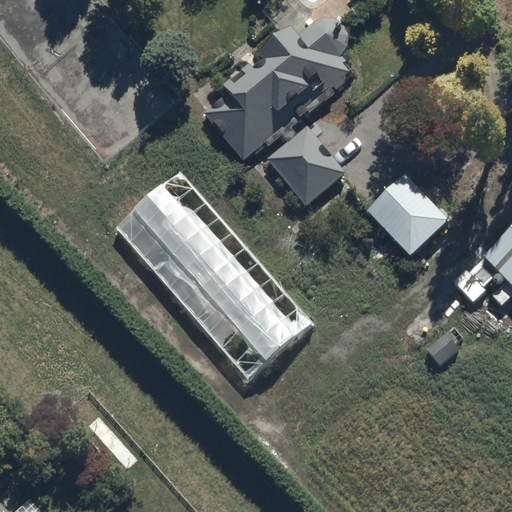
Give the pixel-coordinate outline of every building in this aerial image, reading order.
[(297,44),(295,41),(203,116),(246,168),(267,151),(269,154),(283,143),(287,148),(267,164),(307,213),(348,180),(309,133),(299,141),(294,135),(336,101),(335,99),(346,89),(343,86),(351,80),(344,71),(348,68),(342,61),(350,55),(350,54),(351,52),(351,51),(351,49),(351,47),(351,46),(351,44),(351,43),(351,41),(350,40),(350,38),(349,37),(349,36),(348,34),(347,33),(346,32),(345,31),(344,30),(343,29),(341,28),(340,27),(339,26),(337,26),(336,25),(335,24),(333,24),(332,24),(330,24),(328,24),(327,24),(325,24),(324,24),(322,24),(321,25),(320,25),(297,44)] [(248,176),(219,145),(190,171),(218,203),(248,176)] [(250,390),(267,375),(270,378),(300,352),(297,349),(316,333),(181,177),(116,234),(250,390)] [(407,184),(373,214),(414,262),(449,231),(407,184)] [(373,237),(341,198),(298,234),(330,273),(373,237)] [(511,235),(455,290),(475,311),(488,300),(485,297),(487,295),(504,312),(511,304),(511,235)]
